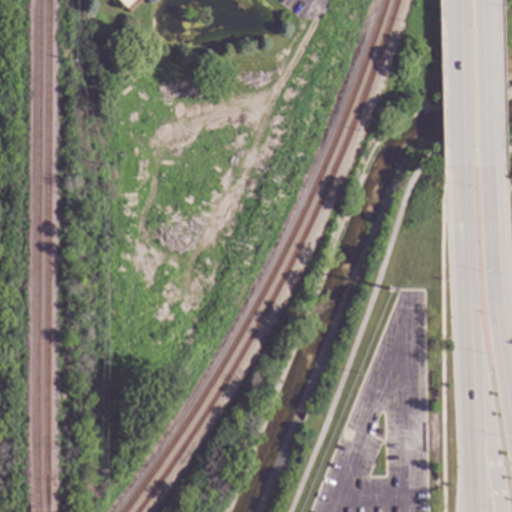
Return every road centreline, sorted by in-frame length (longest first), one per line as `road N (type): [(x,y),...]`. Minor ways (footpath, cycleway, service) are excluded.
road 1 (primary): [(461,169),(470,511)]
road 2 (primary): [(511,392),(490,167)]
road 3 (primary): [(466,334),(499,511)]
road 4 (primary): [(456,0),(461,169)]
road 5 (primary): [(490,167),(486,0)]
